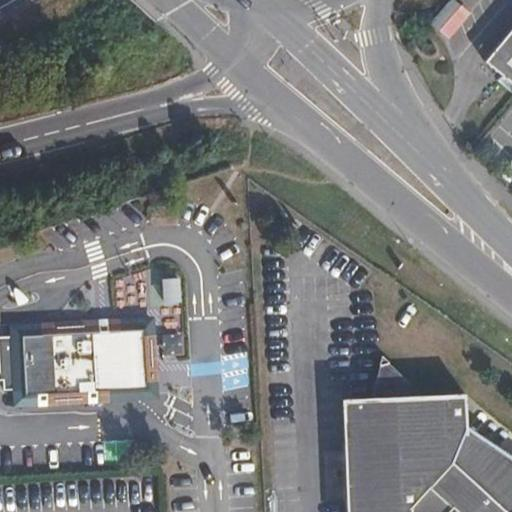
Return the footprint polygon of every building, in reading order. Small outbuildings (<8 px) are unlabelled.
[(452,0),(450,0),(429,24),(447,40),(469,15),(452,0)] [(511,26),(484,61),(501,75),(496,80),(511,93),(511,26)] [(0,379),(4,379),(5,389),(15,389),(16,395),(155,387),(152,319),(12,327),(12,337),(0,337),(0,379)] [(371,398),(422,396),(382,357),(371,398)] [(462,394),(422,396),(371,398),(342,399),(346,511),(511,511),(511,471),(464,428),(462,394)]
